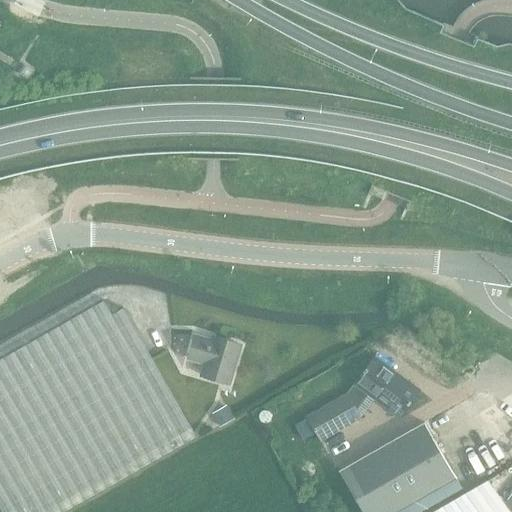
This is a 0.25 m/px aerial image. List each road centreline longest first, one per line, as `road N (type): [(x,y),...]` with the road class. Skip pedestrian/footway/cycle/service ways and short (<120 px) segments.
road 1 (primary): [(0,142),(103,124),(235,120),(423,148)]
road 2 (unclassified): [(418,265),(103,235),(43,241),(0,264)]
road 3 (primary): [(235,0),(331,55),(511,123)]
road 4 (primary): [(511,82),(351,31),(282,0)]
